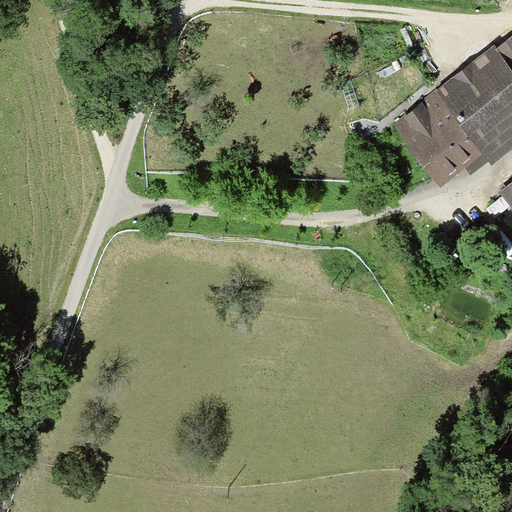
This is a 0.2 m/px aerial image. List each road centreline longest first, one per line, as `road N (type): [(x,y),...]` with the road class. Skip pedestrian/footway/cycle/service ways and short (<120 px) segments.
road 1 (track): [(115,200),(336,222),(485,173),(511,154)]
road 2 (unclassified): [(0,504),(115,200)]
road 3 (track): [(226,0),(511,25)]
road 4 (track): [(115,200),(183,0)]
road 5 (track): [(63,0),(115,200)]
